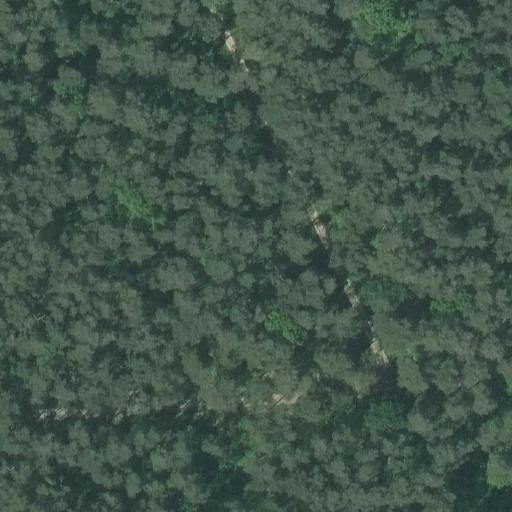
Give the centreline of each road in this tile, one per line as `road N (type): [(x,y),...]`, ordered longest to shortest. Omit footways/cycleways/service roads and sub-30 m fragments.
road 1 (track): [(511,372),(0,408)]
road 2 (track): [(214,0),(393,381)]
